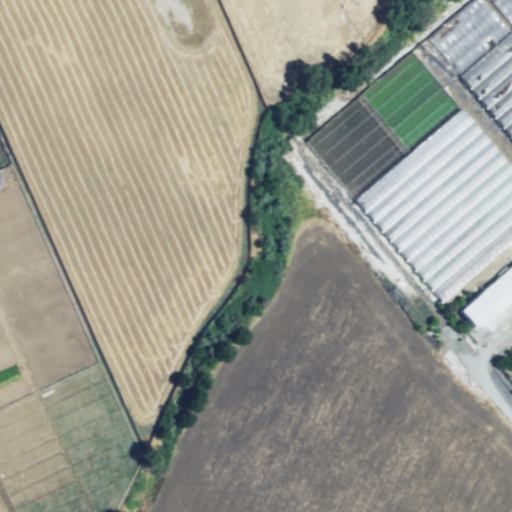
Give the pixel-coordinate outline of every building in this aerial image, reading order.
[(475,0),(424,45),(511,147),(511,0),(501,0),(490,10),(481,0),(475,0)] [(511,237),(432,303),(297,139),(409,47),(511,173),(511,237)] [(0,165),(0,145),(8,162),(0,165)] [(478,291),(511,263),(511,299),(495,313),(478,291)] [(454,308),(471,292),(492,315),(474,331),(454,308)]
